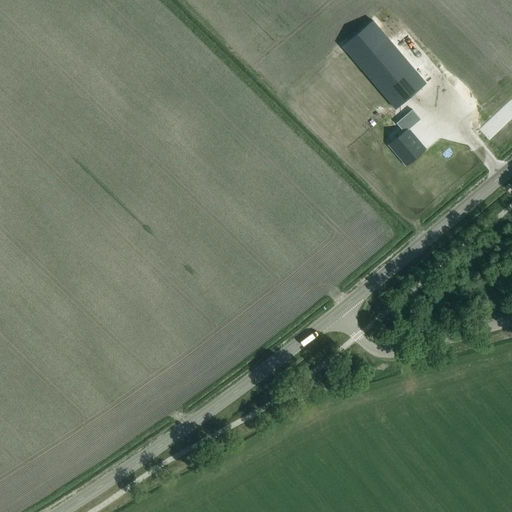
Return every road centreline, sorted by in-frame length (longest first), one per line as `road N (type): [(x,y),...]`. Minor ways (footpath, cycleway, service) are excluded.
road 1 (tertiary): [(60,511),(335,314)]
road 2 (tertiary): [(335,314),(511,166)]
road 3 (unclassified): [(511,323),(385,352),(369,349),(335,314)]
